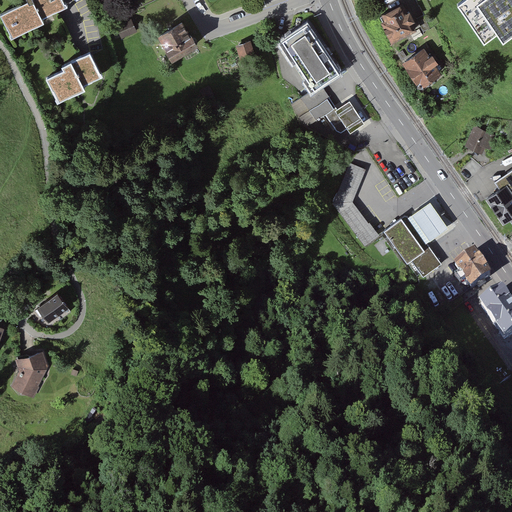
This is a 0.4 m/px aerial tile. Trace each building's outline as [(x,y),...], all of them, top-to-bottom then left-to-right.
[(32,0),(3,15),(15,38),(45,23),(43,19),(66,8),(61,0),(32,0)] [(511,36),(511,0),(464,0),(456,6),(483,45),(498,35),(504,43),(511,36)] [(385,19),(380,21),(389,41),(418,27),(405,2),(382,13),(385,19)] [(128,17),(111,26),(119,42),(136,33),(128,17)] [(279,39),(313,89),(321,84),(337,72),(305,22),(279,39)] [(181,26),(157,40),(172,65),(196,50),(181,26)] [(249,41),(233,46),(240,68),(256,63),(249,41)] [(426,44),(400,59),(417,87),(442,69),(426,44)] [(63,71),(46,79),(58,104),(82,92),(80,88),(100,79),(88,54),(62,67),(63,71)] [(313,89),(291,103),(306,126),(325,113),(336,130),(341,132),(347,127),(349,126),(336,107),(321,84),(313,89)] [(350,98),(336,107),(349,126),(347,127),(350,132),(365,122),(350,98)] [(495,136),(474,126),(463,146),(484,157),(489,147),(495,136)] [(366,168),(350,162),(332,203),(365,246),(379,235),(353,200),(366,168)] [(486,196),(504,222),(511,216),(511,190),(506,182),(486,196)] [(430,200),(408,215),(426,241),(449,226),(430,200)] [(404,214),(384,229),(407,261),(411,258),(423,275),(442,262),(435,253),(426,241),(408,215),(404,214)] [(475,248),(454,263),(471,287),(492,272),(475,248)] [(511,303),(501,288),(479,303),(504,337),(511,331),(511,303)] [(68,307),(58,294),(37,312),(48,324),(68,307)] [(44,350),(19,358),(24,366),(18,384),(37,391),(48,367),(44,350)]
